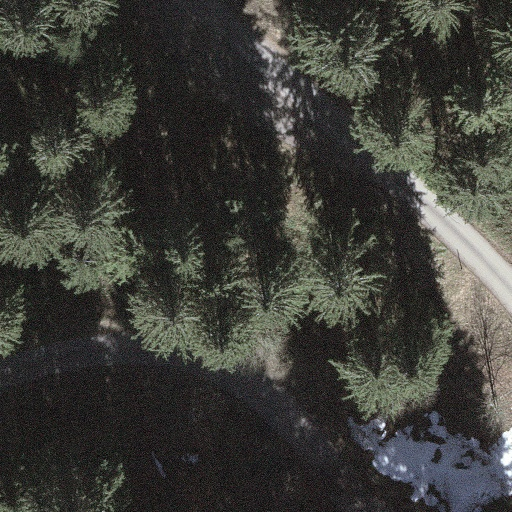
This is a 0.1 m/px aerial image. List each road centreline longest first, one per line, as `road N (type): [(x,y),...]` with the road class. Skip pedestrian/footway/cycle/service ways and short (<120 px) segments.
road 1 (unclassified): [(189,0),(368,167),(511,335)]
road 2 (unclassified): [(357,511),(334,498),(253,407),(164,353),(70,343),(0,371)]
